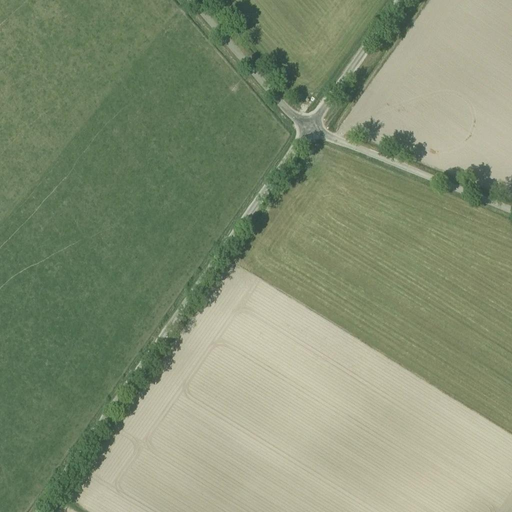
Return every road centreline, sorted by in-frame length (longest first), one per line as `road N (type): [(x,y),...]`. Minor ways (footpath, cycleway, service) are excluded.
road 1 (unclassified): [(37,511),(310,126)]
road 2 (unclassified): [(511,207),(310,126)]
road 3 (unclassified): [(310,126),(291,116),(191,0)]
road 4 (unclassified): [(310,126),(398,0)]
